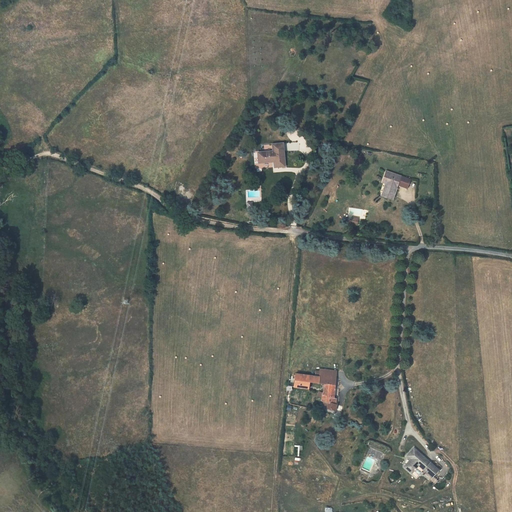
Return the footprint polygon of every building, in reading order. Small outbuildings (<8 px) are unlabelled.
[(285,166),(283,143),(273,144),(273,151),(258,152),(259,163),(273,161),(273,160),(277,160),(277,167),(285,166)] [(383,196),(392,199),(398,184),(399,182),(401,183),(400,185),(407,188),(410,179),(401,176),(386,171),(383,180),(388,182),(383,196)] [(320,376),(319,383),(325,384),(335,384),(336,371),(320,369),(320,371),(315,370),(314,376),(320,376)] [(320,376),(314,376),(290,373),(288,385),(287,385),(286,403),(290,403),(292,386),(294,387),(307,388),(308,382),(310,382),(319,383),(320,376)] [(335,384),(325,384),(322,394),(322,397),(321,400),(325,401),(329,403),(328,407),(327,408),(335,410),(336,405),(336,404),(336,398),(334,398),(335,384)] [(438,470),(414,448),(407,455),(411,459),(405,467),(412,473),(418,465),(432,477),(430,480),(435,484),(438,481),(433,476),(438,470)]
